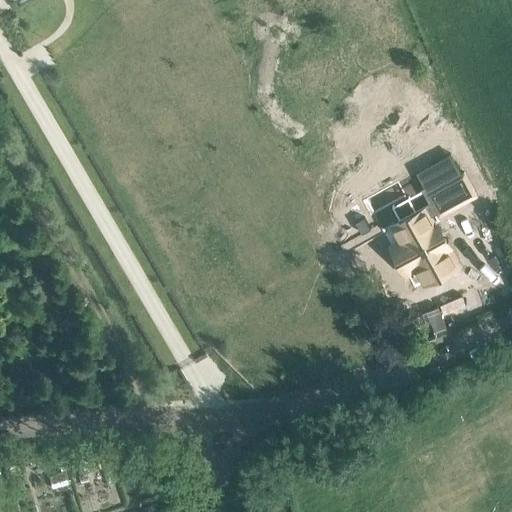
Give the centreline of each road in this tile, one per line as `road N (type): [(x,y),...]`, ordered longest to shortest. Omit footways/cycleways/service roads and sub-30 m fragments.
road 1 (unclassified): [(187,419),(270,413),(418,364),(511,319)]
road 2 (track): [(0,130),(158,419)]
road 3 (unclassified): [(0,432),(187,419)]
